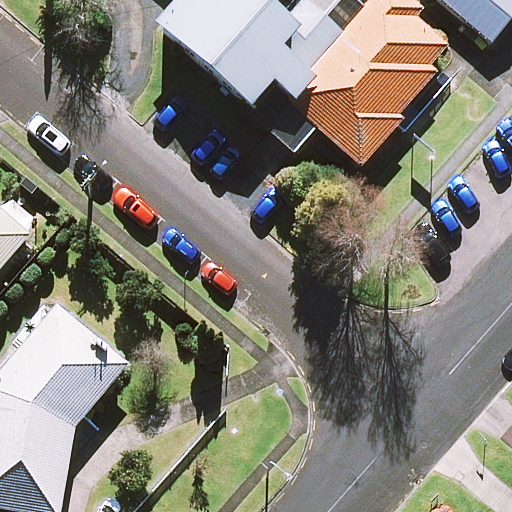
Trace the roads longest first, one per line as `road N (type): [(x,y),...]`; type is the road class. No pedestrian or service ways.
road 1 (residential): [(0,54),(418,410)]
road 2 (residential): [(511,305),(418,410)]
road 3 (residential): [(418,410),(328,511)]
